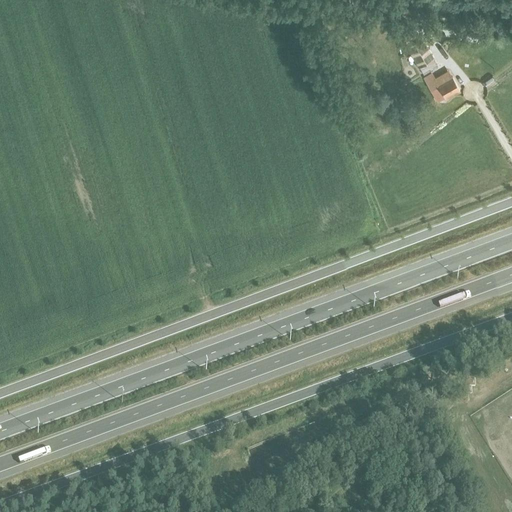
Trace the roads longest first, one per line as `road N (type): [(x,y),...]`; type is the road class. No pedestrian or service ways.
road 1 (tertiary): [(0,393),(511,201)]
road 2 (motorway): [(511,240),(0,431)]
road 3 (motorway): [(0,465),(511,275)]
road 4 (tertiary): [(511,320),(0,507)]
road 5 (track): [(511,322),(267,511)]
